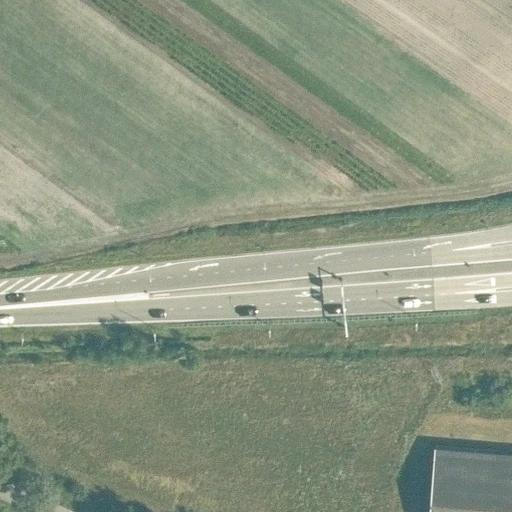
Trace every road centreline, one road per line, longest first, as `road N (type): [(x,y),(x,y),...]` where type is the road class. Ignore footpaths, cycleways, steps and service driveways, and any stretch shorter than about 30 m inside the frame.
road 1 (primary): [(152,294),(241,303),(467,291)]
road 2 (primary): [(452,249),(152,294)]
road 3 (primary): [(152,294),(0,307)]
